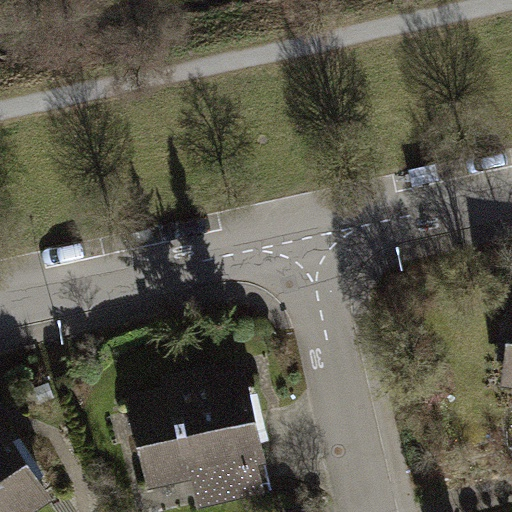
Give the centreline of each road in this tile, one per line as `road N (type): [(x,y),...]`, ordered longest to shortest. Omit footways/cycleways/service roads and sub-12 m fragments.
road 1 (residential): [(307,240),(0,301)]
road 2 (residential): [(307,240),(368,511)]
road 3 (residential): [(511,194),(307,240)]
